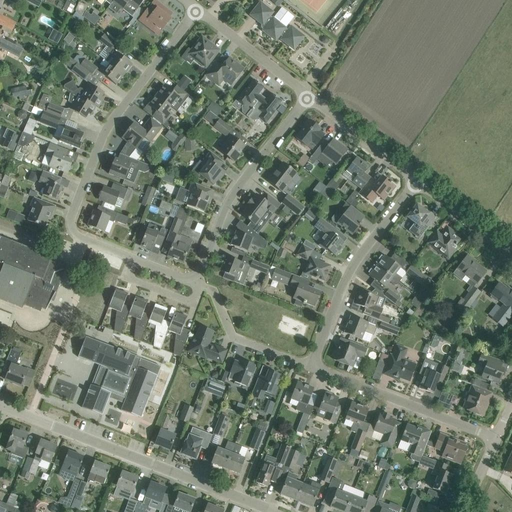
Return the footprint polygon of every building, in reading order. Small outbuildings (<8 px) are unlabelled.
[(114,0),(112,2),(108,8),(116,14),(121,9),(122,10),(131,17),(137,10),(142,4),(144,0),(114,0)] [(87,6),(78,2),(75,11),(83,17),(87,6)] [(294,50),(304,36),(291,26),(287,30),(286,29),(287,28),(286,28),(294,18),(282,8),(274,18),(273,17),(272,18),(271,17),(274,13),(261,2),(251,15),(262,25),(261,26),(262,28),(264,30),(263,31),(275,41),(280,35),(283,38),(281,40),(294,50)] [(169,18),(172,14),(160,4),(152,14),(147,10),(139,20),(152,31),(156,25),(162,30),(171,19),(169,18)] [(0,24),(12,31),(16,23),(0,15),(0,24)] [(58,32),(53,42),(57,45),(63,35),(58,32)] [(113,52),(111,50),(116,44),(104,35),(99,41),(106,46),(99,55),(104,59),(124,75),(132,65),(124,59),(114,51),(113,52)] [(0,46),(11,52),(12,51),(14,46),(15,45),(0,38),(0,46)] [(206,68),(219,51),(204,39),(200,39),(191,52),(196,56),(194,59),(206,68)] [(85,59),(80,56),(77,56),(73,61),(90,73),(92,75),(97,68),(85,59)] [(231,85),(237,77),(243,69),(229,58),(222,68),(215,63),(209,71),(206,75),(219,86),(224,80),(231,85)] [(90,73),(73,61),(70,59),(66,64),(72,70),(72,71),(84,80),(90,73)] [(116,85),(124,75),(104,59),(100,64),(102,66),(98,71),(116,85)] [(181,80),(177,85),(184,91),(188,85),(181,80)] [(247,115),(246,116),(248,118),(249,117),(252,120),(259,119),(265,124),(276,111),(275,110),(281,102),(272,94),(266,102),(258,95),(263,88),(254,80),(247,90),(246,89),(239,97),(236,101),(242,106),(243,112),(247,115)] [(104,93),(95,88),(88,83),(84,90),(80,88),(74,91),(73,93),(96,107),(98,108),(104,98),(102,97),(104,93)] [(189,96),(184,92),(177,86),(172,91),(164,85),(156,95),(170,106),(177,112),(189,96)] [(19,99),(24,98),(21,87),(11,90),(13,98),(18,97),(19,99)] [(96,107),(73,93),(71,92),(70,94),(68,102),(72,104),(70,109),(77,114),(86,119),(88,115),(90,116),(96,107)] [(167,111),(170,106),(156,95),(148,106),(156,112),(152,117),(167,129),(171,123),(167,119),(171,115),(167,111)] [(49,104),(41,101),(38,109),(44,111),(60,118),(64,109),(49,103),(49,104)] [(281,106),(277,111),(282,115),(286,110),(281,106)] [(67,120),(60,118),(44,111),(39,123),(56,130),(53,136),(60,139),(59,142),(78,149),(79,150),(82,143),(80,143),(82,138),(84,133),(74,129),(65,125),(67,120)] [(220,120),(216,117),(212,122),(216,125),(214,127),(226,136),(232,129),(220,120)] [(134,124),(123,138),(130,144),(124,156),(129,158),(136,160),(141,153),(150,142),(162,127),(158,125),(150,119),(142,130),(134,124)] [(321,129),(310,120),(308,122),(307,121),(303,126),(304,127),(296,138),(307,147),(307,146),(312,150),(315,146),(316,146),(324,135),(319,131),(321,129)] [(23,121),(18,131),(22,133),(23,133),(25,129),(25,128),(27,123),(23,121)] [(15,143),(18,136),(9,132),(2,147),(13,152),(17,144),(15,143)] [(31,136),(24,133),(23,133),(22,133),(21,136),(17,145),(23,147),(32,143),(33,140),(34,137),(31,136)] [(244,147),(236,140),(231,136),(219,150),(226,156),(234,162),(240,154),(239,153),(244,147)] [(34,137),(33,140),(34,141),(35,143),(48,148),(48,147),(50,144),(34,137)] [(183,142),(178,138),(177,137),(171,145),(178,150),(183,142)] [(336,165),(342,158),(348,150),(333,139),(322,153),(322,154),(336,165)] [(68,151),(59,147),(50,144),(48,147),(48,148),(42,164),(68,174),(73,161),(65,158),(68,151)] [(17,145),(12,158),(22,162),(25,155),(21,153),(23,147),(17,145)] [(318,149),(308,161),(313,165),(322,154),(322,153),(318,149)] [(221,161),(213,155),(210,152),(202,163),(200,161),(191,171),(194,173),(193,174),(196,177),(197,176),(199,178),(201,175),(205,179),(213,185),(218,179),(220,181),(225,173),(217,166),(221,161)] [(139,161),(129,158),(120,154),(117,160),(115,159),(108,174),(118,178),(133,183),(138,171),(135,170),(139,161)] [(309,159),(304,154),(297,163),(303,167),(309,159)] [(351,165),(346,171),(356,178),(353,183),(362,190),(365,186),(371,179),(364,174),(369,167),(357,157),(351,165)] [(297,174),(291,170),(283,163),(274,176),(272,174),(267,181),(282,193),(297,174)] [(62,178),(52,175),(43,171),(39,182),(46,185),(42,195),(48,197),(57,201),(63,187),(59,185),(62,178)] [(3,177),(1,183),(1,184),(7,186),(10,179),(3,177)] [(369,184),(361,194),(372,202),(377,195),(383,200),(389,193),(390,193),(394,187),(390,184),(391,183),(389,182),(389,183),(382,177),(378,183),(373,179),(369,184)] [(182,190),(177,201),(181,203),(187,205),(194,208),(203,212),(209,197),(211,198),(214,191),(204,188),(193,183),(189,193),(186,191),(182,190)] [(1,184),(0,185),(0,189),(6,193),(9,187),(7,186),(1,184)] [(128,189),(122,187),(113,184),(111,190),(103,187),(101,192),(100,191),(98,196),(100,196),(98,200),(108,203),(115,206),(120,208),(123,200),(128,189)] [(156,189),(150,187),(148,186),(145,194),(153,197),(156,189)] [(350,204),(356,192),(352,190),(346,201),(350,204)] [(150,204),(153,197),(145,194),(141,205),(147,207),(149,203),(150,204)] [(249,206),(242,215),(250,221),(251,222),(247,227),(255,233),(259,228),(256,226),(267,211),(273,215),(280,205),(275,200),(267,194),(263,200),(256,195),(252,200),(251,199),(247,204),(249,206)] [(291,210),(298,215),(303,208),(288,196),(282,203),(286,206),(291,210)] [(55,206),(46,202),(34,198),(30,207),(33,208),(28,221),(35,224),(44,228),(50,212),(52,213),(55,206)] [(314,203),(309,209),(315,213),(320,207),(314,203)] [(346,203),(337,215),(342,219),(339,224),(352,235),(353,234),(354,234),(356,234),(357,233),(357,231),(358,230),(357,229),(361,224),(358,222),(363,215),(351,206),(351,207),(346,203)] [(173,205),(169,217),(174,219),(175,218),(179,208),(173,205)] [(421,236),(430,225),(436,217),(430,213),(429,214),(417,205),(407,217),(415,224),(411,228),(421,236)] [(134,220),(117,213),(99,206),(96,212),(94,211),(88,226),(104,232),(108,221),(113,223),(114,221),(125,225),(126,223),(132,225),(134,220)] [(286,206),(282,211),(287,215),(291,210),(286,206)] [(169,233),(162,252),(169,255),(168,257),(183,263),(189,247),(178,243),(180,238),(177,236),(182,221),(185,223),(189,212),(179,208),(175,218),(174,219),(169,233)] [(25,216),(9,210),(6,219),(22,225),(25,216)] [(337,231),(323,220),(321,218),(314,227),(323,234),(317,242),(319,244),(319,245),(325,250),(326,249),(335,256),(345,244),(341,241),(345,237),(337,231)] [(143,238),(140,246),(151,251),(155,242),(161,245),(160,247),(161,247),(165,238),(167,231),(155,226),(149,224),(147,229),(146,231),(145,230),(143,231),(141,235),(142,238),(143,238)] [(259,236),(255,233),(247,227),(241,234),(236,232),(231,245),(247,252),(251,242),(255,244),(260,246),(262,239),(259,236)] [(448,259),(451,255),(457,247),(456,246),(457,244),(456,244),(459,240),(453,236),(455,234),(448,228),(442,236),(437,232),(428,243),(448,259)] [(68,263),(12,242),(0,237),(0,269),(0,270),(0,299),(22,308),(23,305),(40,311),(41,308),(45,310),(51,301),(50,300),(53,294),(56,295),(68,263)] [(305,242),(304,245),(304,246),(312,250),(314,247),(305,242)] [(303,245),(297,255),(310,263),(306,274),(302,272),(300,278),(305,280),(309,281),(312,276),(315,277),(324,281),(330,266),(312,260),(313,257),(310,256),(313,251),(312,250),(304,246),(304,245),(303,245)] [(232,248),(231,252),(243,257),(244,257),(246,254),(232,248)] [(284,259),(287,252),(279,248),(276,256),(284,259)] [(401,268),(393,262),(385,255),(383,257),(381,256),(376,263),(378,264),(377,266),(399,283),(406,273),(405,273),(400,269),(401,268)] [(474,262),(474,260),(469,256),(468,257),(467,257),(461,265),(453,275),(462,281),(466,275),(477,284),(486,271),(485,271),(484,272),(474,264),(474,263),(474,262)] [(222,278),(234,282),(236,277),(237,277),(239,271),(243,272),(246,266),(266,274),(265,277),(267,278),(271,268),(269,267),(253,260),(243,257),(241,263),(226,257),(221,271),(224,273),(222,278)] [(421,285),(427,278),(411,265),(405,273),(406,273),(421,285)] [(376,267),(374,266),(369,272),(370,274),(369,276),(385,288),(390,282),(394,286),(396,285),(399,283),(377,266),(376,267)] [(291,274),(275,268),(272,267),(271,268),(267,278),(271,279),(297,289),(293,299),(303,303),(303,304),(305,305),(305,304),(314,307),(320,292),(308,287),(310,282),(291,274)] [(493,319),(495,320),(503,326),(511,314),(511,291),(511,293),(499,284),(491,294),(504,304),(493,319)] [(465,314),(480,293),(473,288),(464,300),(461,298),(454,307),(456,308),(452,313),(461,319),(465,314)] [(128,315),(131,308),(123,305),(128,294),(116,289),(108,308),(116,311),(114,331),(121,334),(128,315)] [(375,290),(371,293),(363,289),(362,292),(361,291),(357,300),(355,299),(353,304),(365,308),(362,314),(381,322),(388,324),(390,319),(381,315),(383,309),(382,308),(386,298),(383,296),(375,290)] [(388,290),(384,296),(386,298),(395,305),(399,298),(388,290)] [(141,342),(148,323),(151,316),(143,313),(148,302),(135,297),(131,308),(128,315),(136,318),(134,339),(141,342)] [(160,349),(168,331),(171,324),(163,321),(167,309),(155,304),(151,316),(148,323),(156,326),(154,347),(160,349)] [(180,357),(187,340),(191,331),(190,330),(190,331),(183,328),(187,317),(175,312),(171,324),(168,331),(176,334),(173,355),(180,357)] [(368,323),(353,317),(351,316),(344,333),(361,340),(361,339),(370,342),(372,335),(373,336),(377,327),(367,324),(368,323)] [(381,322),(378,329),(397,336),(400,329),(388,324),(381,322)] [(222,363),(223,360),(227,351),(215,346),(215,348),(209,345),(213,332),(199,327),(195,338),(193,337),(188,352),(206,359),(206,357),(222,363)] [(469,337),(466,328),(459,331),(459,332),(456,336),(461,338),(462,339),(469,337)] [(444,339),(434,336),(430,347),(434,348),(437,347),(439,342),(442,343),(444,339)] [(86,337),(78,357),(99,365),(101,366),(93,386),(90,385),(82,408),(87,410),(87,409),(100,414),(100,415),(102,416),(109,398),(111,393),(125,399),(123,404),(120,410),(141,418),(144,412),(158,376),(161,367),(140,359),(135,357),(136,356),(86,337)] [(337,352),(335,351),(333,357),(335,358),(334,360),(350,366),(352,360),(354,361),(355,360),(357,357),(363,359),(367,348),(350,342),(348,347),(340,344),(337,352)] [(383,372),(382,374),(393,378),(399,381),(400,378),(409,382),(413,373),(416,365),(403,360),(407,350),(396,346),(393,356),(390,355),(389,357),(386,364),(386,365),(383,372)] [(34,372),(27,369),(26,371),(16,367),(21,354),(11,350),(5,365),(5,366),(7,361),(12,363),(5,380),(21,386),(22,384),(28,387),(34,372)] [(381,354),(379,361),(386,364),(389,357),(381,354)] [(502,362),(493,358),(482,354),(478,363),(486,367),(481,377),(498,384),(504,370),(499,368),(501,362),(502,362)] [(230,373),(228,379),(234,381),(234,382),(235,382),(234,384),(239,386),(240,384),(247,387),(252,374),(253,374),(256,368),(254,367),(255,366),(245,362),(242,361),(241,363),(235,361),(231,370),(230,373)] [(442,388),(446,378),(450,369),(441,366),(437,375),(426,370),(423,379),(419,389),(433,394),(436,385),(442,388)] [(224,383),(228,372),(222,370),(218,381),(224,383)] [(276,387),(277,385),(281,376),(268,371),(265,378),(259,376),(255,385),(251,396),(247,406),(253,408),(257,398),(261,400),(264,392),(274,396),(278,388),(276,387)] [(379,384),(388,386),(390,378),(381,375),(379,384)] [(207,380),(203,391),(221,398),(225,387),(207,380)] [(488,391),(490,386),(475,380),(472,385),(488,391)] [(291,399),(289,404),(297,407),(296,411),(310,416),(313,407),(308,405),(314,389),(297,382),(296,385),(295,384),(293,390),(294,391),(291,399)] [(483,416),(487,406),(484,405),(489,392),(488,391),(472,385),(469,393),(472,394),(466,410),(483,416)] [(332,395),(332,394),(326,392),(326,393),(325,393),(321,402),(319,409),(327,412),(324,420),(335,424),(339,415),(342,405),(337,403),(339,398),(332,395)] [(450,403),(453,397),(442,392),(437,406),(449,410),(452,404),(450,403)] [(271,414),(274,403),(268,401),(265,413),(271,414)] [(362,425),(363,422),(368,409),(352,403),(346,419),(344,425),(351,428),(350,431),(357,434),(352,449),(359,452),(366,434),(359,431),(361,425),(362,425)] [(187,423),(192,408),(185,405),(180,420),(187,423)] [(389,416),(384,413),(383,415),(380,414),(374,431),(384,435),(380,444),(391,449),(394,442),(402,422),(389,417),(389,416)] [(166,426),(170,417),(164,414),(160,424),(158,430),(160,431),(155,444),(170,450),(175,436),(165,432),(167,426),(166,426)] [(221,437),(228,419),(220,416),(213,434),(221,437)] [(300,423),(296,432),(303,435),(306,425),(300,423)] [(431,434),(422,431),(407,424),(400,441),(412,445),(409,453),(421,458),(431,434)] [(14,430),(6,450),(12,452),(11,455),(24,459),(29,448),(23,446),(24,445),(27,435),(14,430)] [(257,451),(264,433),(257,430),(250,448),(257,451)] [(206,450),(212,435),(202,431),(200,436),(190,433),(187,442),(186,441),(181,454),(196,459),(200,448),(206,450)] [(466,444),(446,436),(440,434),(439,436),(434,448),(441,451),(441,450),(443,451),(441,457),(460,464),(467,447),(465,447),(466,444)] [(51,459),(52,456),(56,447),(41,441),(33,460),(28,458),(24,467),(23,470),(21,476),(27,479),(29,473),(34,475),(39,463),(40,463),(43,456),(51,459)] [(225,469),(234,444),(228,441),(224,451),(218,448),(212,464),(225,469)] [(244,459),(238,456),(241,447),(234,444),(225,469),(238,474),(242,465),(244,459)] [(284,466),(290,450),(291,448),(282,445),(275,463),(284,466)] [(293,470),(295,465),(298,457),(299,454),(290,450),(284,466),(293,470)] [(79,469),(80,467),(84,457),(68,451),(64,461),(63,463),(64,463),(59,477),(73,482),(67,498),(60,498),(59,503),(70,507),(80,481),(75,479),(76,477),(79,469)] [(511,451),(503,471),(511,475),(511,451)] [(332,475),(337,461),(328,457),(326,464),(319,480),(329,483),(332,475)] [(419,463),(419,464),(433,470),(432,475),(437,477),(433,489),(437,491),(447,494),(450,486),(448,486),(452,475),(447,473),(449,467),(440,463),(422,457),(419,463)] [(381,459),(378,467),(384,469),(387,461),(381,459)] [(362,470),(365,462),(359,460),(356,468),(362,470)] [(106,479),(107,477),(110,467),(94,461),(91,471),(90,473),(87,480),(94,483),(94,481),(103,485),(106,479)] [(371,464),(365,462),(362,471),(368,473),(371,464)] [(260,474),(256,483),(258,484),(259,486),(261,487),(263,487),(265,487),(267,487),(269,482),(277,485),(282,471),(279,470),(277,469),(263,464),(260,474)] [(379,498),(389,472),(386,470),(375,496),(379,498)] [(132,492),(134,487),(138,478),(122,472),(119,481),(117,486),(113,495),(120,498),(124,489),(132,492)] [(391,475),(392,473),(389,472),(379,498),(378,499),(382,500),(391,475)] [(296,501),(303,484),(295,481),(297,476),(289,473),(284,485),(281,495),(296,501)] [(341,511),(345,511),(352,496),(341,492),(345,483),(333,478),(330,485),(327,494),(334,497),(330,508),(341,511)] [(416,482),(410,480),(408,484),(409,488),(414,489),(416,482)] [(79,503),(87,484),(80,481),(70,507),(76,510),(78,503),(79,503)] [(312,507),(316,498),(320,485),(312,482),(311,487),(303,484),(296,501),(312,507)] [(133,511),(146,511),(148,507),(160,511),(163,503),(160,502),(162,498),(166,489),(151,483),(147,492),(145,497),(143,504),(137,502),(133,511)] [(415,511),(420,499),(417,498),(419,492),(414,490),(406,511),(415,511)] [(429,490),(426,495),(432,497),(437,500),(440,494),(434,492),(433,491),(429,490)] [(189,511),(195,500),(179,494),(176,500),(171,497),(168,505),(165,511),(171,511),(174,507),(186,511),(189,511)] [(371,511),(373,507),(376,499),(364,495),(362,500),(352,496),(345,511),(371,511)] [(129,499),(124,511),(133,511),(137,502),(129,499)] [(0,511),(4,511),(5,511),(6,511),(23,511),(16,509),(6,504),(0,501),(0,511)] [(375,508),(373,511),(399,511),(401,507),(390,503),(389,505),(378,501),(375,508)] [(435,505),(430,503),(428,502),(426,508),(437,511),(439,506),(435,505)] [(165,511),(168,505),(163,503),(160,511),(159,511),(165,511)]
